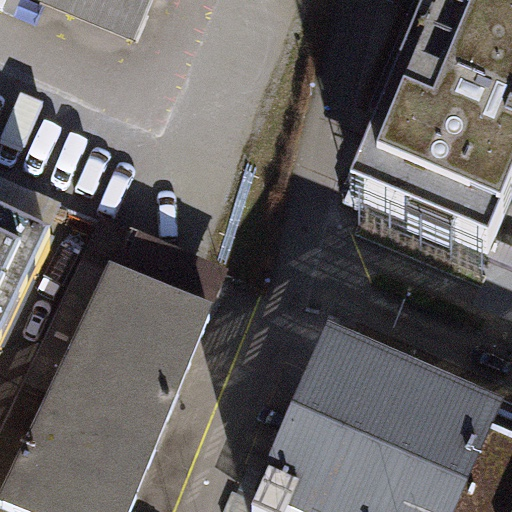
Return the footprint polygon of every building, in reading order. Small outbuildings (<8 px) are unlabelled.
[(154,0),(31,0),(137,43),(154,0)] [(511,0),(439,0),(351,211),(411,237),(407,245),(452,264),(456,255),(489,269),(494,257),(508,262),(511,263),(511,0)] [(0,223),(0,355),(52,248),(0,223)] [(103,225),(0,442),(0,505),(3,507),(2,509),(8,511),(132,511),(227,279),(103,225)] [(461,511),(498,431),(330,356),(267,498),(260,511),(461,511)] [(511,511),(511,436),(498,431),(461,511),(511,511)]
